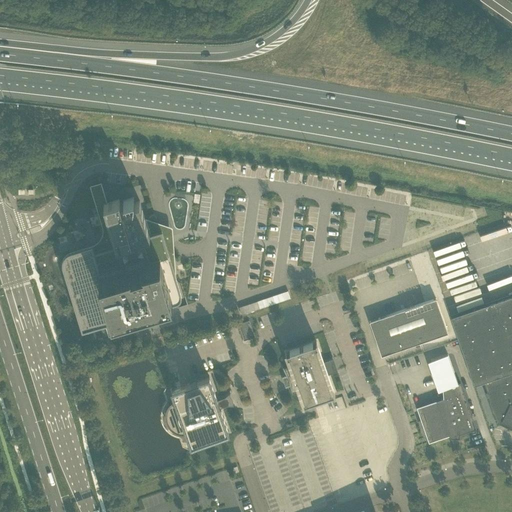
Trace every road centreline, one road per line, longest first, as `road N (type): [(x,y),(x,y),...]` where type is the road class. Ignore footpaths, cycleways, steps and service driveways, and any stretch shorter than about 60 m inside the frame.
road 1 (motorway): [(0,74),(511,155)]
road 2 (motorway): [(511,133),(76,62)]
road 3 (secondary): [(87,511),(6,248)]
road 4 (motorway): [(311,0),(283,34),(248,51),(76,62)]
road 5 (secondary): [(0,332),(56,511)]
